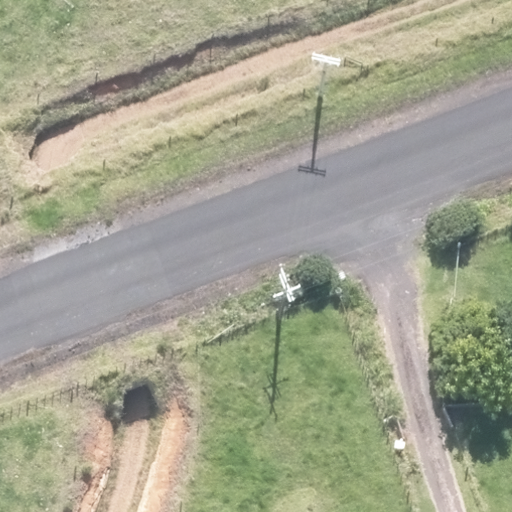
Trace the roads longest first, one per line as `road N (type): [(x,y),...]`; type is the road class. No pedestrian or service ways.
road 1 (track): [(433,0),(59,145),(54,159),(142,382),(141,434),(120,511)]
road 2 (unclassified): [(0,320),(511,129)]
